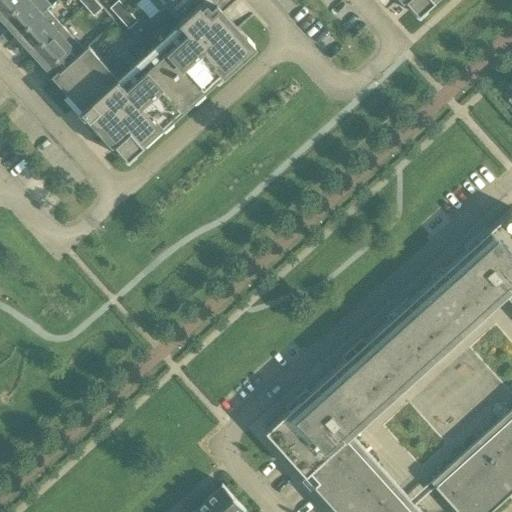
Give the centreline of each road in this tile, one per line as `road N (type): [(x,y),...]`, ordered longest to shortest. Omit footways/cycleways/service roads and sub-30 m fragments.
road 1 (residential): [(276,511),(229,459),(227,438),(511,179)]
road 2 (residential): [(288,41),(119,193)]
road 3 (residential): [(361,0),(393,47),(362,80),(341,87),(288,41)]
road 4 (residential): [(0,64),(119,193)]
road 5 (residential): [(119,193),(62,241),(1,183)]
